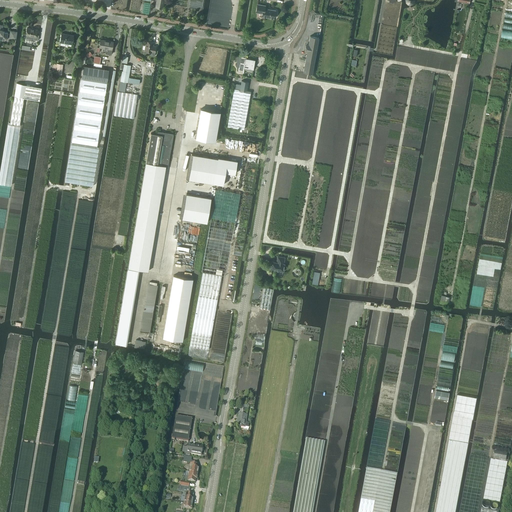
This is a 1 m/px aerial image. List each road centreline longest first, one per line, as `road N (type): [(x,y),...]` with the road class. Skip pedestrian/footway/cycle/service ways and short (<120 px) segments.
road 1 (unknown): [(120,19),(95,181),(78,189),(27,511)]
road 2 (tertiary): [(205,511),(281,42)]
road 3 (unknown): [(455,67),(417,59),(376,272),(417,277)]
road 4 (tertiary): [(0,1),(281,42)]
road 5 (unknown): [(193,31),(157,265)]
road 6 (unknown): [(132,21),(131,54),(144,70),(117,237)]
road 7 (unknown): [(417,277),(455,67)]
road 8 (unknown): [(417,277),(393,420),(426,427)]
